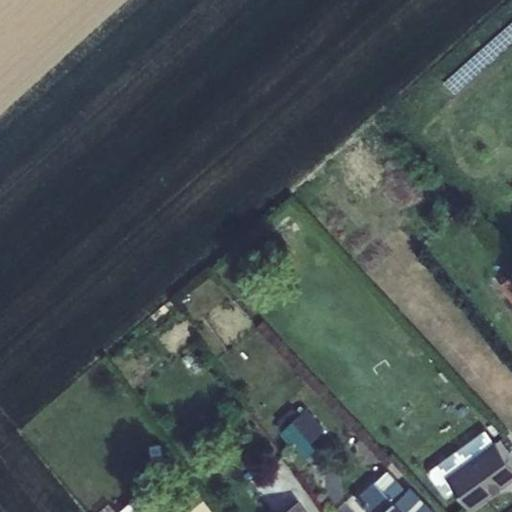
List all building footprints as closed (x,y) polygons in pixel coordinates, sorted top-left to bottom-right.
[(423,218),(433,230),(447,219),(437,207),(423,218)] [(273,227),(285,243),(302,231),(291,215),(273,227)] [(511,273),(500,282),(511,297),(511,273)] [(395,319),(381,330),(404,360),(418,349),(395,319)] [(280,430),(298,451),(325,427),(306,407),(280,430)] [(454,487),(470,508),(511,476),(511,461),(495,439),(481,450),(469,433),(451,447),(454,450),(431,468),(429,474),(445,494),(454,487)] [(387,468),(356,496),(370,511),(384,511),(396,501),(407,511),(435,511),(410,486),(406,489),(387,468)] [(115,511),(142,511),(150,506),(140,495),(125,508),(123,505),(115,511)] [(281,511),(308,511),(299,499),(281,511)] [(407,511),(396,501),(384,511),(407,511)]
